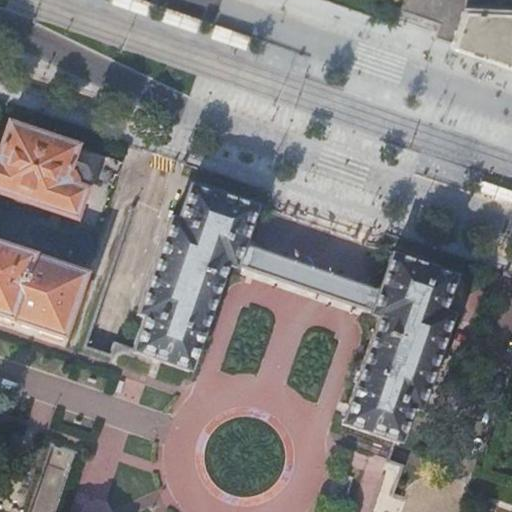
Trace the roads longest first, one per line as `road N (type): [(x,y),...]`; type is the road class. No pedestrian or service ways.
road 1 (primary): [(0,26),(187,106),(511,217)]
road 2 (primary): [(511,114),(172,0)]
